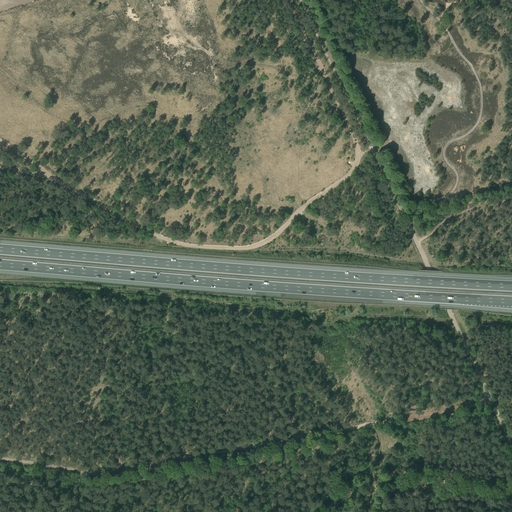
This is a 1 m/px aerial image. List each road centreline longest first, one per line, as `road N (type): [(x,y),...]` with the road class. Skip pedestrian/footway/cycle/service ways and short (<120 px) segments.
road 1 (track): [(0,167),(69,186),(176,242),(233,249),(266,241),(349,173),(358,152),(289,0)]
road 2 (motorway): [(0,263),(511,301)]
road 3 (motorway): [(511,285),(0,250)]
road 4 (track): [(491,401),(108,472),(0,458)]
road 5 (unclassified): [(491,401),(365,133)]
road 6 (track): [(446,196),(457,179),(445,145),(475,126),(481,107),(477,78),(451,38)]
road 7 (track): [(380,511),(388,492),(407,485),(511,495)]
